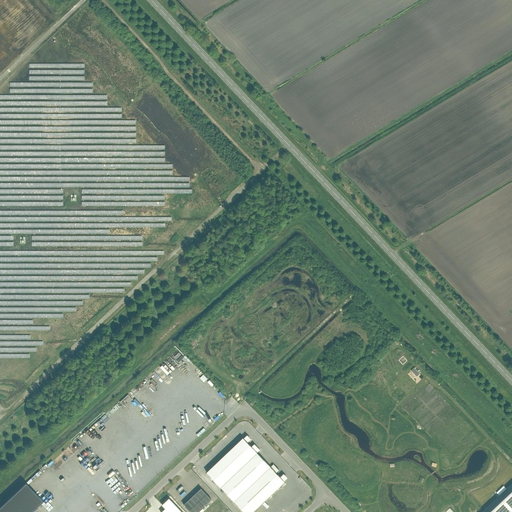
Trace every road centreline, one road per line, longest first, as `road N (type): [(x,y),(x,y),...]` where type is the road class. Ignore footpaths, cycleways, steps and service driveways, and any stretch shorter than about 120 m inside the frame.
road 1 (primary): [(511,381),(150,0)]
road 2 (track): [(511,359),(171,0)]
road 3 (unclassified): [(327,493),(244,405),(132,511)]
road 4 (unknown): [(244,405),(232,395),(151,401),(126,420),(52,511)]
